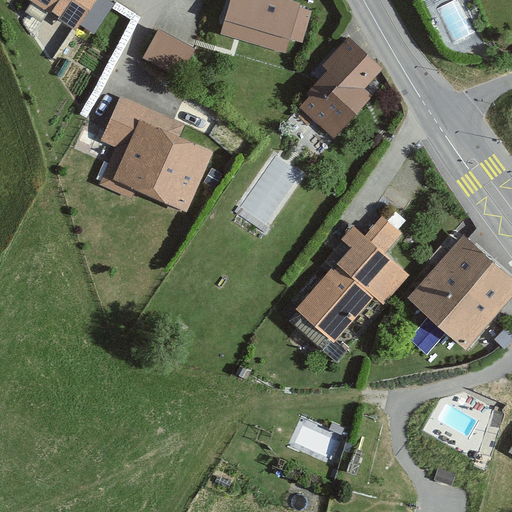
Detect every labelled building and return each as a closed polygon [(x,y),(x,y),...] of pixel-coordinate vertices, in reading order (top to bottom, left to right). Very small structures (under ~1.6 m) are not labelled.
[(95,0),(30,0),(77,30),(95,0)] [(300,5),(283,0),(231,0),(222,34),(285,53),(300,5)] [(143,59),(179,79),(194,50),(159,31),(143,59)] [(384,71),(347,38),(323,65),(329,70),(304,99),(307,102),(300,110),(335,141),(374,96),(367,90),(384,71)] [(178,138),(183,126),(118,100),(100,144),(114,150),(98,190),(131,203),(134,198),(186,219),(213,152),(178,138)] [(405,230),(385,214),(369,234),(388,250),(405,230)] [(410,278),(354,229),(342,242),(352,251),(299,311),(337,345),(375,301),(384,308),(410,278)] [(511,301),(511,278),(464,239),(411,302),(471,351),(511,301)]
